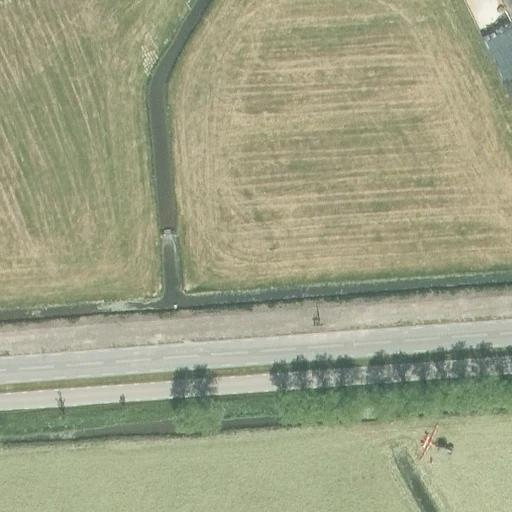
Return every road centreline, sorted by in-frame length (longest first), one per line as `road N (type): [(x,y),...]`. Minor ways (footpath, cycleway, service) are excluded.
road 1 (unclassified): [(0,402),(511,364)]
road 2 (primary): [(0,370),(511,332)]
